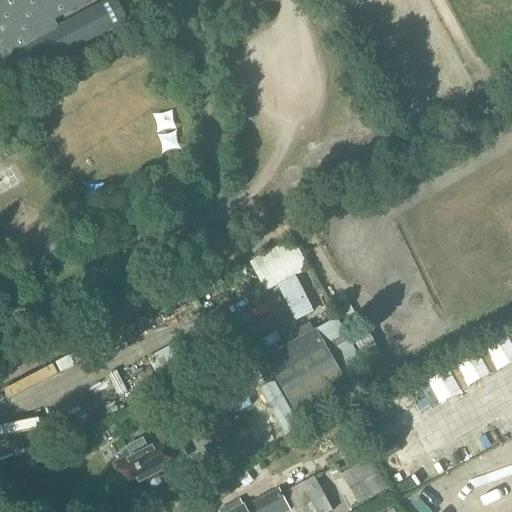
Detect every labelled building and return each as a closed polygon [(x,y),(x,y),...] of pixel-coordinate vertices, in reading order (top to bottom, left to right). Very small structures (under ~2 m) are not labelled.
[(89,0),(0,0),(0,87),(124,22),(111,0),(110,0),(56,29),(51,20),(73,9),(89,0)] [(299,277),(317,312),(327,307),(309,272),(299,277)] [(285,284),(303,318),(314,313),(296,278),(285,284)] [(356,315),(344,295),(337,299),(349,319),(356,315)] [(337,319),(318,330),(266,360),(302,423),(354,394),(374,383),(370,377),(337,319)] [(397,383),(376,346),(363,354),(384,391),(397,383)] [(285,435),(299,427),(275,383),(266,385),(261,391),(285,435)] [(216,445),(207,449),(217,467),(244,453),(225,418),(207,428),(216,445)] [(365,463),(347,429),(332,437),(350,472),(343,475),(358,506),(388,490),(372,459),(365,463)] [(121,464),(120,462),(119,463),(121,467),(117,469),(127,489),(131,487),(133,491),(134,491),(134,490),(147,483),(148,485),(151,484),(153,486),(161,482),(159,480),(163,478),(162,475),(174,469),(175,470),(176,470),(174,466),(185,460),(175,440),(164,445),(162,441),(161,442),(161,443),(149,449),(146,443),(130,452),(133,457),(121,464)] [(331,511),(315,479),(306,483),(287,493),(296,511),(331,511)] [(209,507),(231,495),(223,480),(201,492),(209,507)] [(289,511),(291,511),(279,490),(246,508),(245,506),(244,506),(241,500),(219,511),(289,511)]
